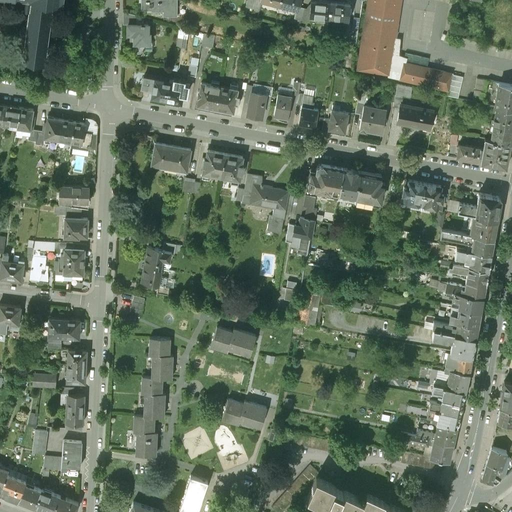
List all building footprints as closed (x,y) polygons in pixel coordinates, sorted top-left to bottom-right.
[(22,0),(22,5),(29,6),(22,56),(45,59),(53,0),(22,0)] [(141,0),(141,9),(151,9),(151,10),(163,10),(163,15),(177,15),(177,0),(141,0)] [(254,0),(253,8),(259,9),(261,0),(260,0),(254,0)] [(300,0),(279,0),(279,5),(296,9),(298,9),(299,5),(300,0)] [(331,1),(317,0),(311,0),(311,1),(309,15),(310,15),(329,17),(331,1)] [(368,0),(357,69),(388,73),(388,75),(448,89),(452,72),(392,59),(401,0),(368,0)] [(306,6),(304,6),(301,19),(309,21),(310,15),(309,15),(311,1),(306,6)] [(350,3),(331,1),(329,17),(348,19),(350,3)] [(304,6),(299,5),(298,9),(296,9),(293,17),(301,19),(304,6)] [(135,14),(123,11),(123,23),(128,23),(130,23),(135,23),(135,14)] [(130,23),(128,23),(128,32),(130,32),(130,34),(131,35),(134,35),(134,49),(135,51),(136,53),(137,53),(139,54),(141,53),(142,52),(143,51),(143,49),(145,49),(145,42),(149,42),(150,31),(148,31),(148,23),(135,23),(130,23)] [(187,35),(178,33),(176,45),(185,47),(187,35)] [(201,43),(212,45),(214,34),(203,33),(201,43)] [(136,60),(122,58),(122,64),(135,67),(136,60)] [(197,66),(190,65),(188,75),(195,77),(197,66)] [(452,72),(447,94),(458,96),(463,75),(452,72)] [(169,81),(144,76),(141,88),(153,90),(151,97),(165,99),(169,81)] [(488,78),(478,76),(476,87),(486,89),(488,78)] [(189,82),(169,78),(169,81),(165,99),(181,102),(182,95),(186,96),(189,82)] [(300,81),(294,80),(291,93),(298,94),(298,93),(300,81)] [(511,83),(499,81),(495,105),(497,105),(511,108),(511,83)] [(219,85),(201,82),(199,91),(198,91),(197,97),(198,97),(197,104),(215,108),(219,85)] [(397,84),(390,82),(388,95),(395,96),(397,84)] [(254,84),(247,83),(244,98),(251,99),(252,91),(253,91),(254,84)] [(404,85),(397,84),(395,96),(402,97),(404,85)] [(237,89),(219,85),(215,108),(233,111),(234,103),(238,104),(239,95),(236,95),(237,89)] [(487,92),(476,89),(474,100),(484,102),(487,92)] [(253,91),(252,91),(251,99),(248,113),(262,116),(264,107),(266,93),(253,91)] [(292,95),(278,93),(274,114),(282,115),(281,119),(287,120),(292,95)] [(304,94),(298,93),(298,94),(296,104),(302,105),(304,94)] [(313,96),(304,94),(302,105),(299,123),(315,126),(316,121),(317,116),(318,108),(313,107),(314,103),(312,103),(313,96)] [(364,102),(358,101),(356,113),(361,114),(363,105),(364,105),(364,102)] [(433,110),(400,104),(396,122),(430,128),(431,119),(434,118),(434,115),(433,112),(433,110)] [(19,107),(4,105),(1,130),(16,132),(19,107)] [(364,105),(363,105),(361,114),(359,127),(360,128),(360,130),(366,130),(366,129),(382,131),(386,108),(364,105)] [(511,108),(497,105),(493,124),(511,127),(511,108)] [(19,107),(16,132),(27,134),(31,134),(31,129),(33,117),(31,117),(32,108),(19,106),(19,107)] [(348,113),(331,110),(329,119),(328,129),(345,132),(348,113)] [(52,116),(46,116),(45,123),(42,122),(41,130),(44,131),(43,137),(58,139),(61,119),(52,117),(52,116)] [(74,121),(61,119),(58,139),(71,141),(74,121)] [(84,122),(74,121),(71,141),(80,142),(79,145),(88,146),(91,132),(82,130),(84,122)] [(511,133),(511,127),(493,124),(490,139),(510,142),(511,133)] [(31,129),(31,134),(27,134),(26,140),(34,141),(33,144),(35,145),(37,130),(31,129)] [(41,130),(37,130),(35,145),(42,146),(43,137),(44,131),(41,130)] [(490,139),(485,138),(483,147),(459,142),(456,158),(506,167),(510,142),(490,139)] [(190,148),(155,141),(151,162),(177,167),(176,170),(185,171),(186,168),(190,148)] [(225,152),(207,149),(205,157),(204,157),(202,165),(203,165),(202,172),(203,172),(202,177),(210,178),(210,173),(221,175),(225,152)] [(242,155),(225,152),(221,175),(239,178),(240,171),(241,172),(243,163),(241,163),(242,155)] [(343,167),(320,163),(319,164),(317,165),(316,166),(316,167),(315,170),(310,170),(307,186),(323,189),(322,195),(337,198),(343,167)] [(360,171),(343,167),(337,198),(355,201),(360,171)] [(381,174),(360,171),(355,201),(368,203),(379,205),(383,184),(380,183),(381,174)] [(271,184),(262,183),(262,175),(247,172),(244,187),(242,200),(271,206),(272,206),(273,207),(273,208),(272,214),(269,214),(266,228),(280,230),(283,217),(284,217),(285,213),(288,190),(271,187),(271,184)] [(195,178),(185,176),(183,188),(192,190),(194,180),(195,178)] [(425,182),(405,179),(401,199),(412,201),(411,205),(420,207),(425,182)] [(200,181),(194,180),(192,190),(199,191),(200,181)] [(89,184),(68,183),(60,182),(59,200),(66,200),(85,201),(85,203),(88,203),(90,203),(90,193),(89,192),(89,184)] [(444,186),(425,182),(420,207),(429,208),(430,205),(440,207),(444,186)] [(244,187),(238,186),(236,199),(242,200),(244,187)] [(294,191),(288,190),(285,213),(290,214),(294,191)] [(472,204),(460,202),(458,211),(475,214),(477,205),(476,205),(479,192),(474,191),(472,204)] [(501,196),(479,192),(476,205),(477,205),(475,214),(497,218),(501,196)] [(317,208),(314,207),(316,197),(305,195),(303,206),(306,207),(304,216),(300,215),(298,224),(289,222),(286,240),(290,241),(290,244),(298,245),(297,251),(307,252),(310,236),(312,237),(317,208)] [(85,201),(66,200),(66,205),(79,207),(88,208),(88,203),(85,203),(85,201)] [(66,205),(55,205),(54,213),(66,213),(66,215),(79,216),(79,207),(66,205)] [(445,211),(438,210),(435,226),(442,227),(445,211)] [(497,218),(475,214),(471,234),(474,235),(493,238),(497,218)] [(66,215),(64,215),(63,236),(79,237),(79,235),(87,235),(88,217),(79,216),(66,215)] [(472,244),(474,235),(471,234),(443,229),(441,238),(472,244)] [(493,238),(474,235),(472,244),(471,249),(491,253),(493,238)] [(59,240),(35,239),(34,246),(42,247),(51,247),(52,244),(58,245),(59,240)] [(178,243),(163,240),(162,248),(171,249),(177,251),(178,243)] [(488,267),(491,253),(471,249),(447,244),(445,253),(463,256),(462,262),(488,267)] [(162,248),(148,245),(145,264),(161,267),(163,257),(169,258),(171,249),(162,248)] [(42,247),(34,246),(32,258),(30,277),(48,279),(47,270),(44,270),(45,255),(43,255),(43,250),(41,250),(42,247)] [(71,247),(63,247),(64,252),(60,253),(60,256),(59,256),(59,260),(54,260),(54,268),(55,269),(55,272),(64,273),(64,275),(72,275),(72,272),(84,272),(85,247),(71,247)] [(4,252),(3,251),(3,252),(2,258),(0,258),(0,267),(1,268),(0,271),(0,275),(10,277),(13,260),(7,259),(8,252),(4,252)] [(24,262),(13,260),(10,277),(21,278),(24,262)] [(462,262),(453,261),(452,265),(451,269),(463,271),(463,269),(467,270),(466,278),(467,278),(485,281),(488,267),(462,262)] [(161,267),(145,264),(142,279),(158,283),(164,284),(166,276),(160,274),(161,267)] [(483,295),(485,281),(467,278),(464,292),(483,295)] [(164,284),(158,283),(157,290),(168,292),(169,285),(164,284)] [(464,292),(454,290),(451,304),(480,310),(483,295),(464,292)] [(338,296),(308,291),(302,322),(316,324),(320,302),(336,305),(338,296)] [(134,293),(130,310),(141,313),(145,296),(134,293)] [(353,299),(351,309),(359,311),(361,301),(353,299)] [(0,328),(6,329),(7,320),(10,303),(0,301),(0,328)] [(21,304),(10,303),(7,320),(13,321),(13,324),(21,325),(22,316),(22,313),(20,312),(21,304)] [(480,310),(451,304),(449,318),(453,319),(477,324),(480,310)] [(81,316),(49,314),(48,333),(61,333),(80,334),(81,316)] [(477,324),(453,319),(452,323),(434,319),(433,322),(432,327),(434,328),(475,335),(477,324)] [(256,333),(233,326),(233,329),(217,324),(212,343),(228,348),(229,345),(250,352),(256,333)] [(475,335),(434,328),(432,336),(447,339),(448,337),(452,338),(450,346),(450,350),(472,354),(473,350),(475,335)] [(169,336),(149,335),(148,352),(151,353),(150,375),(141,374),(141,391),(144,392),(143,413),(134,413),(133,429),(136,430),(135,453),(155,454),(156,431),(153,430),(154,414),(163,414),(164,391),(161,391),(162,375),(171,376),(172,353),(168,352),(169,336)] [(86,347),(68,346),(67,363),(86,364),(86,347)] [(472,354),(450,350),(449,356),(447,355),(444,367),(469,371),(472,354)] [(86,364),(67,363),(66,379),(85,380),(86,364)] [(469,371),(444,367),(444,370),(432,368),(429,382),(433,383),(465,389),(469,371)] [(56,373),(33,372),(33,384),(55,386),(56,373)] [(511,381),(504,380),(500,405),(511,407),(511,381)] [(465,389),(433,383),(431,390),(442,392),(441,396),(462,400),(465,389)] [(74,392),(68,392),(67,406),(66,422),(83,423),(84,393),(74,392)] [(462,400),(441,396),(441,401),(430,398),(428,406),(459,412),(462,400)] [(245,402),(228,397),(223,416),(239,421),(240,417),(263,424),(268,405),(246,398),(245,402)] [(511,407),(500,405),(497,419),(511,422),(511,407)] [(459,412),(428,406),(427,414),(434,415),(433,419),(437,420),(457,424),(459,412)] [(30,411),(28,425),(36,427),(38,413),(30,411)] [(457,424),(437,420),(435,431),(433,437),(453,441),(457,424)] [(435,431),(418,428),(417,434),(433,437),(435,431)] [(48,431),(34,429),(31,452),(44,454),(48,431)] [(339,441),(288,431),(286,442),(337,452),(339,441)] [(417,434),(406,432),(404,440),(427,445),(427,443),(432,444),(430,455),(449,459),(453,441),(433,437),(417,434)] [(82,440),(63,439),(62,457),(61,469),(67,469),(67,465),(80,466),(82,440)] [(284,443),(274,439),(267,461),(277,464),(284,443)] [(507,450),(491,445),(486,461),(501,466),(498,471),(505,473),(510,457),(505,455),(507,450)] [(442,458),(402,450),(400,461),(440,469),(442,458)] [(62,457),(44,455),(43,467),(61,469),(62,457)] [(501,466),(486,461),(481,477),(491,480),(496,482),(507,474),(505,473),(498,471),(501,466)] [(310,464),(272,506),(278,511),(281,511),(318,471),(310,464)] [(25,482),(25,480),(7,473),(2,487),(8,490),(6,495),(6,496),(7,497),(18,501),(18,500),(25,482)] [(183,511),(163,511),(133,501),(129,511),(197,511),(208,480),(191,474),(179,508),(184,510),(183,511)] [(356,511),(363,498),(316,476),(307,496),(314,500),(312,503),(328,510),(326,511),(356,511)] [(40,488),(25,482),(18,500),(34,506),(40,488)] [(40,488),(34,506),(48,511),(53,511),(60,495),(51,491),(51,492),(40,488)] [(385,500),(366,491),(363,498),(356,511),(409,511),(390,503),(385,501),(385,500)] [(60,495),(53,511),(75,511),(77,508),(78,502),(60,495)]
